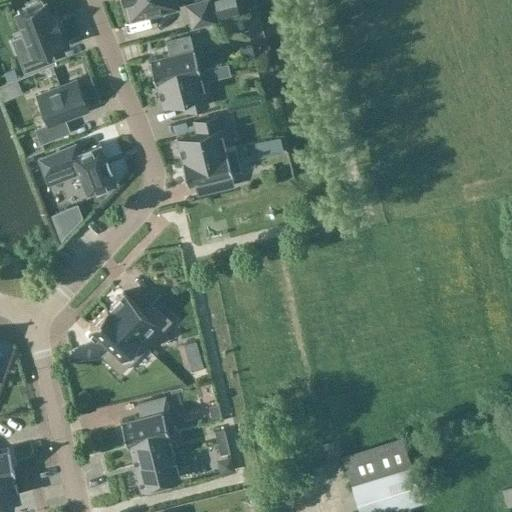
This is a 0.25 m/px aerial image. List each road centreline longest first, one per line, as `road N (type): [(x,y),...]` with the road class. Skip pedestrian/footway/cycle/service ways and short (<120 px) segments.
road 1 (residential): [(35,318),(141,210),(154,180),(88,0)]
road 2 (residential): [(79,511),(35,318)]
